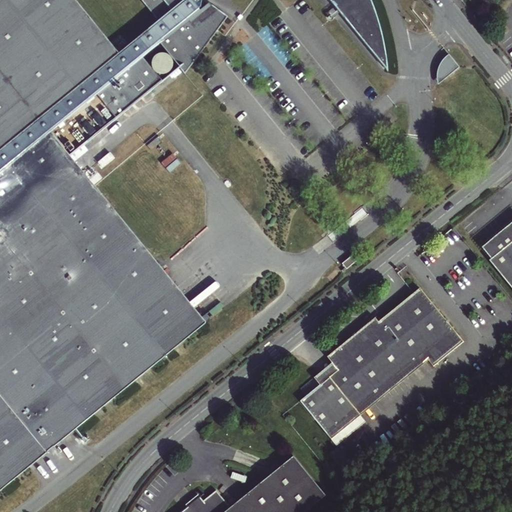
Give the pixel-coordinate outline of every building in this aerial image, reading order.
[(0,0),(0,488),(77,426),(205,323),(70,156),(92,139),(180,67),(188,76),(231,18),(208,2),(203,7),(201,5),(201,0),(142,0),(159,20),(118,53),(74,0),(0,0)] [(329,0),(356,33),(387,70),(387,68),(387,66),(386,57),(385,49),(383,41),(381,33),(379,25),(376,17),(374,9),(371,1),(370,0),(329,0)] [(459,66),(449,53),(445,56),(442,60),(440,63),(439,66),(438,75),(438,78),(439,82),(459,66)] [(511,221),(483,245),(493,257),(490,258),(511,285),(511,221)] [(331,377),(358,411),(457,330),(422,288),(380,322),(372,328),(369,325),(330,356),(334,361),(341,369),(331,377)] [(376,317),(329,355),(330,356),(369,325),(372,328),(380,322),(376,317)] [(362,416),(440,352),(445,358),(466,342),(457,330),(358,411),(362,416)] [(341,369),(334,361),(315,378),(320,386),(302,401),(333,440),(362,416),(331,377),(341,369)] [(269,476),(230,507),(215,490),(202,500),(197,493),(190,500),(191,502),(187,505),(178,511),(305,511),(326,495),(294,456),(283,465),(276,462),(269,476)]
